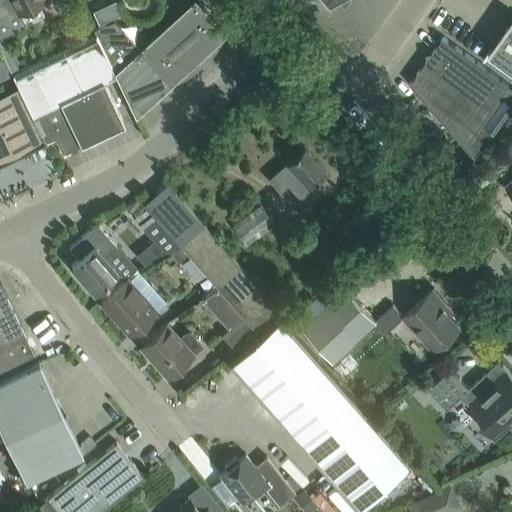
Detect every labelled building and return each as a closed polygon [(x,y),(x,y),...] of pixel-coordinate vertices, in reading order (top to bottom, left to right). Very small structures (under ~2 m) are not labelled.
[(5,0),(0,3),(0,36),(0,37),(43,14),(37,4),(44,0),(5,0)] [(212,46),(227,32),(197,0),(190,0),(139,47),(114,19),(93,29),(95,33),(115,74),(135,116),(185,70),(187,70),(189,70),(191,70),(192,69),(193,69),(194,68),(195,67),(195,66),(196,65),(196,64),(196,62),(196,61),(195,60),(202,55),(203,55),(204,55),(206,55),(207,55),(208,55),(209,54),(210,53),(211,52),(212,51),(212,49),(212,47),(212,46)] [(511,18),(489,52),(511,68),(511,18)] [(115,74),(95,33),(12,73),(45,143),(55,138),(63,155),(77,148),(76,145),(80,144),(124,123),(103,80),(115,74)] [(511,103),(511,85),(443,36),(409,82),(474,156),(511,103)] [(0,92),(0,160),(42,140),(16,85),(0,92)] [(268,178),(281,192),(289,185),(303,201),(314,191),(308,185),(325,170),(304,146),(268,178)] [(143,203),(156,218),(144,228),(167,254),(169,251),(171,253),(203,224),(166,182),(143,203)] [(261,200),(232,221),(247,241),(275,220),(261,200)] [(96,222),(69,246),(78,257),(71,264),(94,289),(116,269),(104,256),(116,245),(96,222)] [(203,224),(171,253),(178,261),(188,253),(216,284),(239,264),(203,224)] [(278,307),(239,264),(201,297),(228,327),(221,333),(234,347),(255,328),(278,307)] [(126,277),(100,300),(130,332),(155,310),(126,277)] [(0,282),(0,368),(34,353),(0,282)] [(346,286),(324,306),(317,299),(295,318),(302,326),(301,327),(331,361),(375,321),(376,320),(375,319),(346,286)] [(433,287),(403,314),(404,316),(403,316),(416,331),(420,327),(437,346),(460,325),(443,306),(447,303),(433,287)] [(376,320),(375,321),(385,332),(403,316),(404,316),(403,314),(393,303),(375,319),(376,320)] [(280,316),(229,361),(359,509),(411,463),(280,316)] [(183,334),(179,338),(165,322),(140,344),(167,375),(192,353),(201,344),(190,331),(183,334)] [(451,368),(428,388),(447,408),(462,395),(484,421),(480,424),(494,439),(510,425),(511,426),(511,381),(510,379),(511,377),(511,374),(499,360),(468,387),(451,368)] [(39,361),(0,379),(0,426),(25,480),(83,452),(39,361)] [(117,440),(48,496),(37,505),(45,511),(97,511),(144,475),(117,440)] [(285,477),(266,455),(254,464),(246,453),(238,459),(236,456),(225,464),(227,468),(220,474),(241,501),(247,496),(250,499),(262,490),(276,507),(295,492),(292,488),(299,483),(290,473),(285,477)] [(450,483),(408,504),(412,511),(448,511),(461,506),(450,483)] [(307,511),(317,504),(304,488),(294,497),(306,511),(307,511)] [(201,511),(190,498),(171,511),(201,511)]
